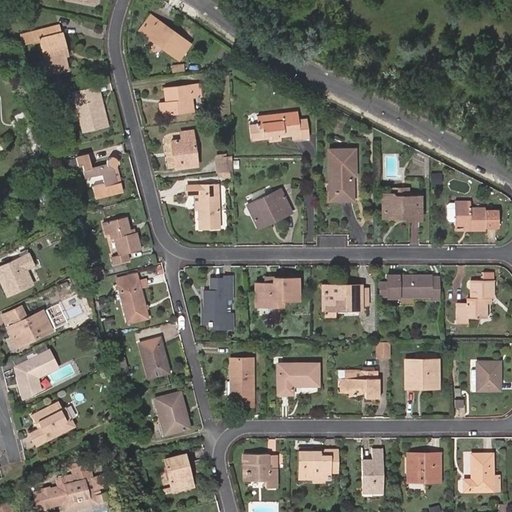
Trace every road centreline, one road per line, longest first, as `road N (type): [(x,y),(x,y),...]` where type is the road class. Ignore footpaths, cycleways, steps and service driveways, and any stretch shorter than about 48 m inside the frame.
road 1 (residential): [(199,0),(511,172)]
road 2 (residential): [(173,243),(511,248)]
road 3 (residential): [(511,419),(248,421),(218,438)]
road 4 (residential): [(117,0),(111,51),(156,223),(173,243)]
road 5 (residential): [(173,243),(169,272),(218,438)]
